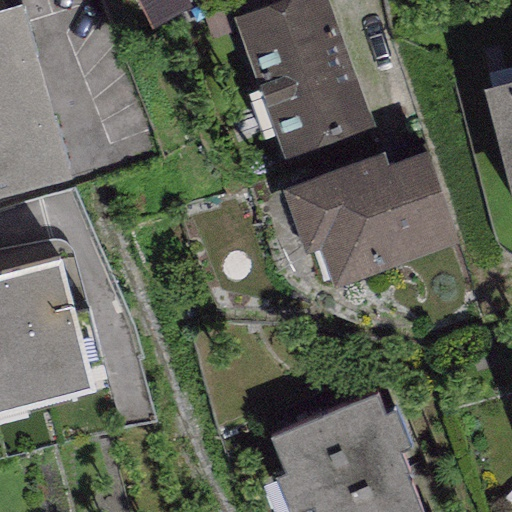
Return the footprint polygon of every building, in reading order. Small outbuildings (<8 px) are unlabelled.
[(324,0),(305,0),(232,27),(285,172),(376,138),(324,0)] [(0,32),(0,218),(66,201),(62,175),(23,26),(0,32)] [(511,83),(485,89),(511,206),(511,83)] [(384,167),(282,205),(305,269),(320,263),(334,302),(461,255),(427,166),(389,180),(384,167)] [(50,251),(0,263),(0,431),(96,404),(50,251)] [(378,406),(269,451),(285,489),(276,493),(283,511),(413,511),(405,491),(409,489),(399,466),(409,462),(393,423),(386,426),(378,406)]
